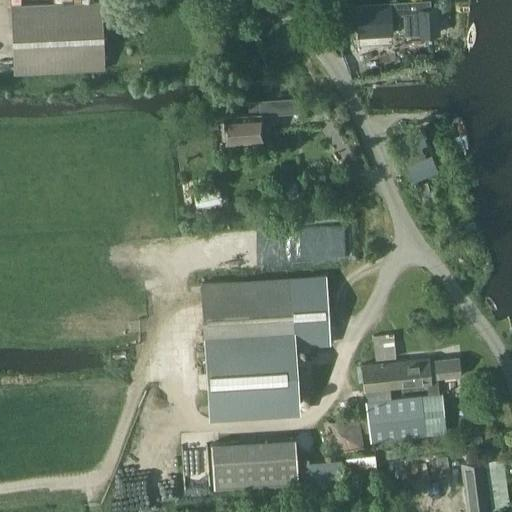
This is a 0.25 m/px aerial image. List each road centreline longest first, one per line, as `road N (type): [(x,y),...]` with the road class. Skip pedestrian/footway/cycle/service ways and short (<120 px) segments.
road 1 (track): [(406,224),(396,270),(312,423),(177,428),(173,358),(147,358),(100,478),(0,492)]
road 2 (unclassified): [(511,386),(468,307),(422,254),(338,95),(267,0)]
